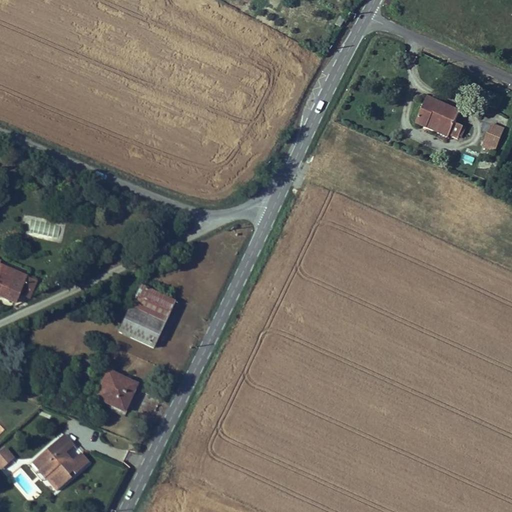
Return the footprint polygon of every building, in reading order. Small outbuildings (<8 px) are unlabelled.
[(339,17),(334,25),(339,28),(344,19),(339,17)] [(427,97),(416,123),(426,128),(428,124),(449,133),(458,137),(463,126),(455,122),(459,112),(427,97)] [(503,126),(491,121),(482,143),(494,148),(503,126)] [(428,124),(426,128),(448,137),(449,133),(428,124)] [(472,163),(473,157),(463,155),(462,160),(472,163)] [(0,293),(14,299),(18,289),(25,273),(0,262),(0,293)] [(36,278),(25,273),(18,289),(30,294),(36,278)] [(119,329),(152,344),(174,299),(141,283),(131,303),(130,304),(119,329)] [(134,383),(122,378),(123,374),(107,367),(95,394),(123,407),(134,383)] [(136,380),(123,374),(122,378),(134,383),(136,380)] [(70,443),(60,432),(31,457),(44,472),(41,475),(52,488),(67,476),(63,471),(67,467),(71,472),(85,461),(76,451),(67,459),(60,451),(70,443)] [(0,465),(13,455),(5,446),(0,449),(0,465)] [(31,457),(28,460),(41,475),(44,472),(31,457)]
